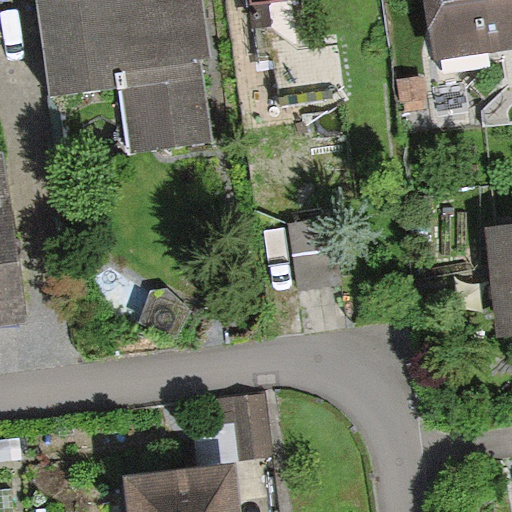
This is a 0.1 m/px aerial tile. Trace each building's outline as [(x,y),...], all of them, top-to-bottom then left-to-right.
[(208,144),(188,0),(96,0),(45,7),(58,99),(125,90),(133,153),(208,144)] [(511,0),(424,0),(435,67),(511,54),(511,0)] [(0,334),(16,332),(0,210),(0,334)] [(511,233),(487,237),(498,340),(511,338),(511,233)] [(198,483),(126,493),(128,511),(228,511),(222,465),(266,459),(259,403),(189,412),(198,483)]
